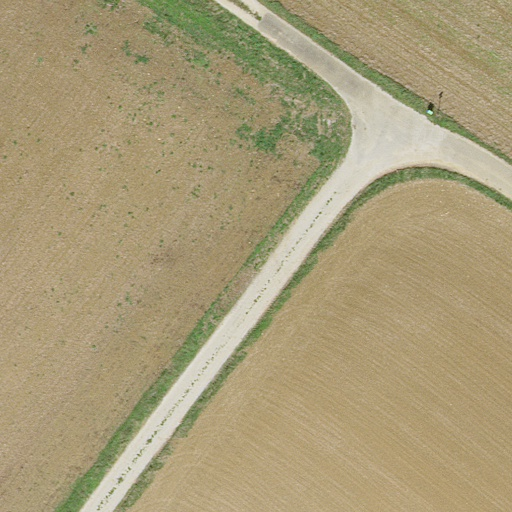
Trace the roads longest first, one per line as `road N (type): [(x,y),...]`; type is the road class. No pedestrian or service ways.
road 1 (track): [(100,511),(397,113)]
road 2 (track): [(235,0),(511,184)]
